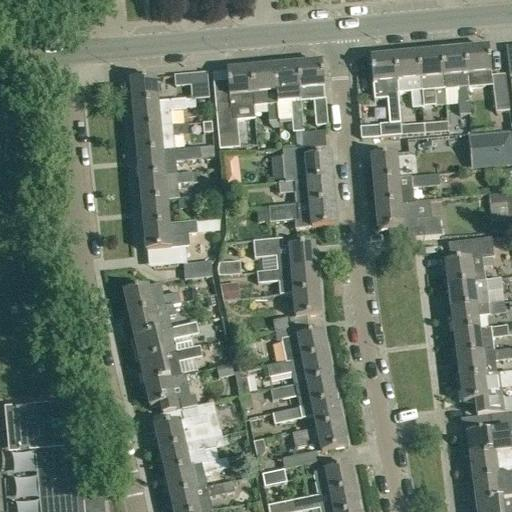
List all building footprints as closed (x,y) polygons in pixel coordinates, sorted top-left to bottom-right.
[(488,50),(464,52),(468,90),(493,88),(495,114),(510,113),(506,77),(492,78),(491,75),(489,62),(488,50)] [(440,54),(445,93),(456,92),(459,116),(470,115),(468,90),(464,52),(440,54)] [(440,54),(416,56),(421,88),(421,93),(433,92),(434,108),(446,107),(445,93),(440,54)] [(416,56),(393,59),(396,95),(410,94),(411,111),(423,110),(421,93),(421,88),(416,56)] [(393,59),(370,61),(372,85),(374,103),(387,101),(389,126),(379,126),(380,140),(388,139),(400,138),(396,95),(393,59)] [(323,90),(321,65),(297,67),(301,104),(313,103),(314,118),(315,128),(326,127),(324,102),(323,90)] [(297,67),(273,70),(278,107),(279,117),(291,116),(292,134),(304,133),(301,104),(297,67)] [(278,117),(279,117),(278,107),(273,70),(249,72),(253,109),(266,108),(268,123),(269,123),(269,126),(272,130),(279,130),(278,117)] [(253,109),(249,72),(226,74),(227,84),(213,85),(214,97),(215,112),(218,148),(218,151),(239,150),(237,122),(254,121),(253,109)] [(208,97),(206,75),(174,78),(175,86),(175,89),(190,88),(192,102),(208,100),(208,97)] [(156,105),(156,100),(154,80),(130,82),(132,107),(156,105)] [(180,103),(156,105),(132,107),(134,132),(172,129),(171,114),(186,112),(186,111),(195,110),(194,102),(180,103)] [(424,126),(424,136),(448,134),(447,124),(424,126)] [(211,135),(210,125),(202,126),(203,135),(211,135)] [(412,137),(424,136),(424,126),(412,127),(412,137)] [(183,128),(172,129),(134,132),(137,156),(174,152),(173,139),(189,137),(195,134),(194,127),(183,128)] [(324,135),(304,137),(305,150),(325,149),(324,135)] [(511,154),(510,135),(468,139),(471,171),(511,167),(511,154)] [(185,151),(174,152),(137,156),(139,181),(176,177),(175,164),(200,162),(199,150),(185,151)] [(304,159),(296,160),(295,151),(282,152),(284,185),(331,181),(329,157),(304,159)] [(373,184),(398,182),(396,164),(395,156),(371,158),(373,184)] [(221,159),(224,190),(240,188),(237,157),(221,159)] [(187,176),(176,177),(139,181),(141,205),(166,203),(175,202),(174,188),(192,186),(191,176),(187,176)] [(438,178),(398,182),(373,184),(375,209),(400,207),(412,205),(411,191),(439,188),(438,178)] [(331,181),(284,185),(275,185),(276,196),(295,194),(296,207),(333,204),(331,181)] [(217,189),(207,190),(207,199),(217,198),(217,189)] [(511,195),(488,198),(492,235),(511,232),(511,195)] [(189,201),(175,202),(176,213),(190,213),(189,201)] [(168,228),(166,203),(141,205),(144,230),(168,228)] [(333,204),(296,207),(258,211),(259,224),(292,221),(293,232),(336,228),(333,204)] [(412,205),(400,207),(375,209),(377,233),(388,232),(389,243),(408,241),(424,239),(441,238),(439,220),(419,222),(417,205),(412,205)] [(144,230),(146,254),(166,253),(167,264),(183,262),(182,251),(186,251),(185,236),(194,236),(193,225),(168,228),(144,230)] [(315,271),(313,246),(308,247),(307,239),(252,244),(254,261),(275,259),(276,274),(278,274),(290,273),(315,271)] [(511,239),(500,240),(501,248),(511,247),(511,239)] [(448,289),(473,286),(485,284),(482,261),(493,260),(491,241),(448,246),(450,264),(444,265),(448,289)] [(183,265),(184,280),(212,278),(210,263),(183,265)] [(239,264),(219,266),(217,272),(219,278),(240,277),(239,264)] [(290,273),(278,274),(276,274),(257,275),(258,285),(278,283),(280,297),(292,296),(317,294),(315,271),(290,273)] [(500,282),(485,284),(473,286),(448,289),(451,313),(476,310),(488,308),(486,294),(501,292),(500,282)] [(124,295),(129,318),(173,308),(180,306),(178,295),(162,298),(160,286),(124,295)] [(238,286),(220,287),(223,303),(239,301),(238,286)] [(320,318),(317,294),(292,296),(294,320),(272,325),(274,334),(290,331),(307,328),(306,319),(320,318)] [(503,306),(488,308),(476,310),(451,313),(454,336),(479,333),(477,319),(504,315),(503,306)] [(175,318),(173,308),(129,318),(134,341),(172,332),(169,319),(175,318)] [(136,365),(140,364),(168,358),(165,345),(189,339),(198,337),(195,326),(186,329),(172,332),(134,341),(136,350),(132,350),(136,365)] [(326,358),(321,334),(315,335),(315,332),(311,330),(307,331),(307,328),(290,331),(274,334),(276,343),(281,342),(283,354),(286,366),(326,358)] [(457,359),(482,356),(493,355),(492,343),(508,341),(506,329),(479,333),(454,336),(457,359)] [(192,352),(168,358),(140,364),(145,386),(181,378),(178,366),(202,360),(200,350),(192,352)] [(510,353),(493,355),(482,356),(457,359),(460,383),(494,378),(498,378),(496,364),(511,362),(510,353)] [(331,381),(326,358),(286,366),(262,371),(265,382),(291,377),(294,388),(331,381)] [(216,371),(219,381),(234,378),(232,367),(216,371)] [(509,376),(498,378),(494,378),(460,383),(463,406),(472,405),(474,421),(476,420),(477,420),(488,419),(511,415),(511,401),(505,403),(502,401),(500,385),(510,384),(509,376)] [(198,410),(195,398),(186,400),(181,378),(145,386),(150,410),(161,408),(163,417),(198,410)] [(235,382),(238,396),(249,394),(246,380),(235,382)] [(273,405),(294,401),(297,400),(299,411),(335,403),(331,381),(294,388),(270,393),(273,405)] [(239,401),(241,412),(252,409),(250,399),(239,401)] [(335,403),(299,411),(273,417),(275,427),(314,419),(314,422),(316,432),(340,427),(335,403)] [(20,452),(35,451),(39,496),(42,496),(43,511),(80,511),(80,503),(75,447),(79,446),(75,406),(16,411),(16,412),(13,412),(8,418),(11,447),(17,452),(20,452)] [(153,420),(156,429),(155,430),(160,453),(221,439),(220,433),(212,435),(208,417),(216,415),(214,406),(198,410),(163,417),(163,418),(153,420)] [(511,415),(488,419),(477,420),(476,420),(478,434),(466,436),(468,450),(464,451),(466,460),(469,459),(470,460),(494,457),(511,455),(509,432),(511,431),(511,415)] [(345,450),(340,427),(316,432),(291,437),(294,451),(307,448),(306,445),(318,442),(321,455),(345,450)] [(160,453),(165,476),(209,465),(207,453),(224,449),(221,439),(160,453)] [(253,444),(256,460),(262,458),(265,454),(263,442),(253,444)] [(316,454),(281,461),(283,472),(318,465),(316,454)] [(473,484),(498,480),(510,478),(508,468),(511,467),(511,454),(511,455),(494,457),(470,460),(473,484)] [(219,463),(209,465),(165,476),(171,499),(207,491),(203,476),(229,470),(227,461),(219,463)] [(354,492),(349,468),(319,475),(313,477),(317,499),(354,492)] [(283,472),(261,477),(264,489),(286,485),(283,472)] [(511,478),(510,478),(498,480),(473,484),(476,507),(501,503),(511,501),(511,478)] [(223,488),(207,491),(171,499),(173,511),(211,511),(208,500),(234,494),(233,489),(235,489),(234,485),(223,488)] [(357,511),(354,492),(317,499),(268,509),(268,511),(357,511)] [(104,511),(103,501),(80,503),(80,511),(104,511)] [(511,511),(511,501),(501,503),(476,507),(476,511),(511,511)]
